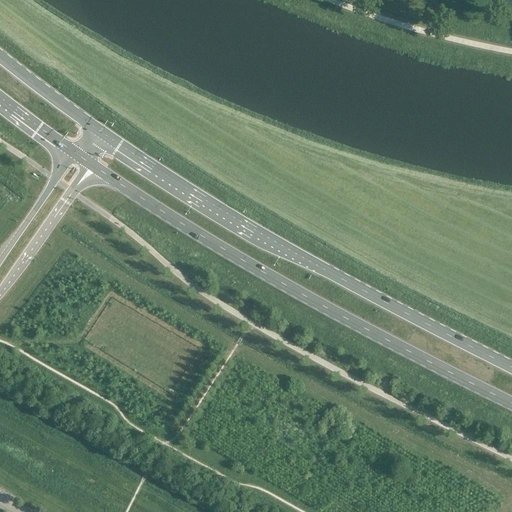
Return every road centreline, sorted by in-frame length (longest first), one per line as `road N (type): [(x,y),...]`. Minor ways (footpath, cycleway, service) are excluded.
road 1 (trunk): [(91,169),(370,335),(511,403)]
road 2 (trunk): [(511,368),(312,262),(99,132)]
road 3 (unclassified): [(0,292),(91,169)]
road 4 (unclassified): [(72,154),(0,260)]
road 5 (trunk): [(99,132),(0,56)]
